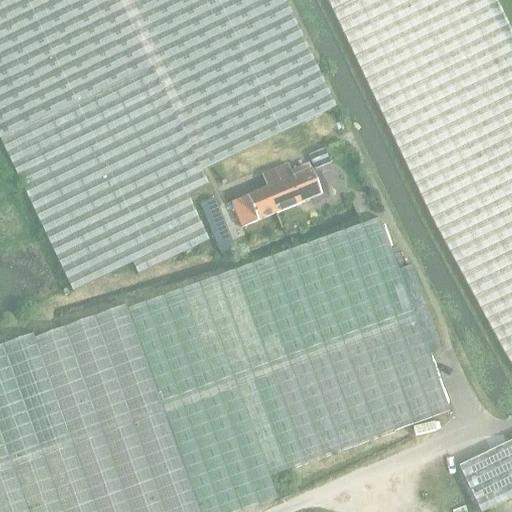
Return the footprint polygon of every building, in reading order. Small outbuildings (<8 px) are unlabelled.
[(0,0),(0,142),(72,294),(132,265),(138,276),(208,242),(186,196),(208,186),(201,173),(335,109),(283,0),(0,0)] [(328,0),(331,4),(347,38),(364,74),(381,110),(398,146),(416,183),(422,196),(441,231),(459,267),(462,272),(471,291),(507,359),(511,368),(511,33),(496,0),(328,0)] [(322,150),(310,155),(315,167),(327,162),(322,150)] [(265,191),(263,192),(272,217),(319,198),(309,173),(307,169),(302,171),(303,176),(290,181),(284,168),(260,178),(265,191)] [(239,230),(272,217),(263,192),(245,199),(229,205),(239,230)] [(219,255),(233,249),(212,199),(198,205),(219,255)] [(0,511),(244,511),(276,501),(269,478),(448,413),(428,356),(440,351),(410,268),(398,272),(379,220),(127,311),(125,307),(34,341),(33,336),(0,348),(0,511)] [(478,511),(480,511),(511,496),(511,442),(458,468),(478,511)]
